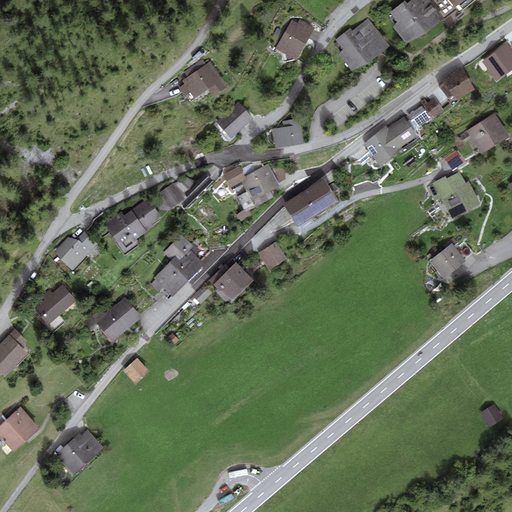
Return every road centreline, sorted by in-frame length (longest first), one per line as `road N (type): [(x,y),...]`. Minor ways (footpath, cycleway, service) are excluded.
road 1 (residential): [(401,101),(200,280),(48,451)]
road 2 (secondary): [(511,281),(267,488)]
road 3 (residential): [(0,318),(62,222),(179,169),(242,154)]
road 4 (residential): [(242,154),(249,136),(293,97),(329,34),(366,0)]
road 5 (residential): [(242,154),(320,145),(401,101)]
road 6 (residential): [(401,101),(511,25)]
